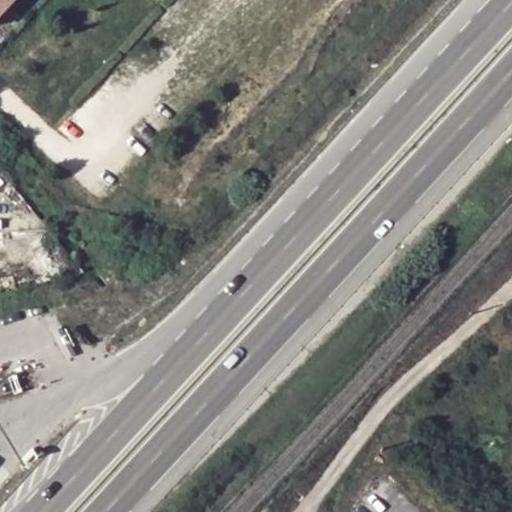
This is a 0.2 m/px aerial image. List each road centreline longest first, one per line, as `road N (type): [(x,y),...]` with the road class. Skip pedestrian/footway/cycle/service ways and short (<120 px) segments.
road 1 (trunk): [(431,77),(34,511)]
road 2 (trunk): [(125,511),(511,93)]
road 3 (track): [(299,511),(382,402),(511,283)]
